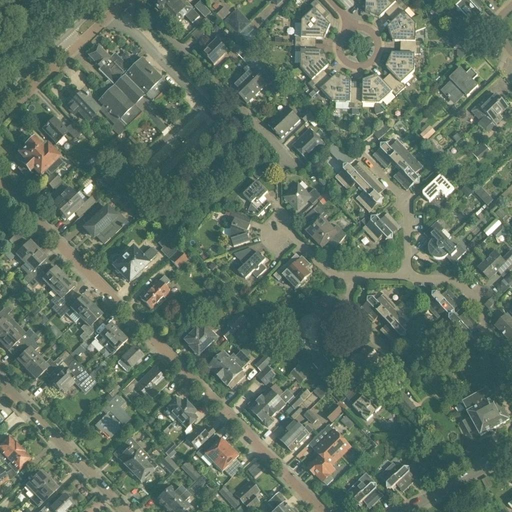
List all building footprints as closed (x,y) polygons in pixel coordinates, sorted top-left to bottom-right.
[(158,0),(156,2),(156,7),(160,11),(164,11),(177,25),(186,17),(192,25),(200,18),(193,11),(193,10),(184,0),(158,0)] [(372,16),(379,0),(359,0),(359,2),(366,2),(365,13),(372,16)] [(392,0),(379,0),(372,16),(379,19),(387,12),(391,16),(404,4),(400,0),(398,0),(396,3),(392,0)] [(483,17),(482,16),(478,12),(480,10),(479,8),(480,7),(480,6),(480,5),(480,3),(479,3),(478,2),(478,1),(477,1),(475,1),(473,2),(472,1),(470,3),(467,0),(464,0),(456,8),(460,12),(461,13),(461,15),(460,16),(460,18),(461,19),(462,20),(464,21),(465,21),(467,20),(467,19),(468,21),(472,25),(478,20),(479,21),(480,21),(482,20),(483,19),(483,17)] [(315,10),(302,21),(327,33),(331,26),(323,18),(328,14),(316,1),(311,6),(315,10)] [(211,13),(200,2),(195,8),(205,19),(211,13)] [(219,18),(227,10),(222,4),(214,12),(219,18)] [(404,4),(391,16),(395,21),(387,28),(390,35),(424,22),(421,17),(411,20),(404,13),(409,9),(404,4)] [(237,12),(227,22),(239,34),(249,24),(237,12)] [(218,19),(213,14),(208,19),(213,24),(218,19)] [(296,38),(296,45),(313,45),(313,39),(324,40),(327,33),(302,21),(301,38),(296,38)] [(426,29),(424,22),(390,35),(392,42),(403,43),(403,48),(421,49),(421,42),(416,42),(416,33),(426,29)] [(207,31),(202,25),(191,36),(197,41),(207,31)] [(217,41),(203,55),(214,66),(228,52),(217,41)] [(313,45),(296,45),(295,51),(301,51),(300,69),(327,59),(324,52),(313,51),(313,45)] [(98,103),(102,106),(110,114),(106,118),(114,126),(118,122),(131,136),(134,134),(148,120),(141,113),(152,103),(158,110),(175,94),(162,81),(142,60),(130,71),(115,55),(110,60),(98,48),(89,57),(96,64),(95,64),(99,69),(98,71),(114,87),(98,103)] [(421,49),(403,48),(403,54),(392,54),(389,61),(414,72),(415,55),(421,56),(421,49)] [(84,66),(88,61),(75,50),(71,54),(84,66)] [(260,78),(267,70),(255,58),(247,66),(252,71),(243,79),(241,78),(240,77),(238,77),(236,77),(235,78),(235,80),(235,82),(236,83),(237,85),(232,89),(240,97),(260,78)] [(329,66),(327,59),(300,69),(312,81),(308,85),(312,90),(325,78),(321,73),(329,66)] [(414,72),(389,61),(386,68),(393,76),(389,80),(401,93),(406,88),(402,84),(414,72)] [(460,69),(449,79),(453,83),(444,92),(449,96),(448,97),(449,99),(450,98),(455,103),(463,94),(467,98),(478,87),(472,81),(478,76),(471,70),(466,75),(460,69)] [(276,80),(267,70),(240,97),(247,105),(267,86),(268,87),(276,80)] [(325,78),(312,90),(314,91),(317,94),(321,91),(333,103),(344,78),(337,74),(329,82),(325,78)] [(401,93),(389,80),(385,84),(377,76),(370,78),(380,105),(392,93),(396,97),(401,93)] [(344,78),(333,103),(350,104),(350,109),(352,109),(356,110),(357,92),(351,92),(351,81),(344,78)] [(360,110),(361,110),(363,110),(363,104),(380,105),(370,78),(363,81),(363,92),(357,92),(356,110),(360,110)] [(88,123),(99,111),(100,111),(98,110),(82,93),(67,108),(74,116),(77,112),(88,123)] [(487,116),(502,102),(496,96),(487,103),(484,100),(478,106),(471,112),(480,122),(487,116)] [(487,116),(480,122),(479,123),(489,133),(503,120),(500,116),(508,108),(502,102),(487,116)] [(110,114),(102,106),(100,108),(98,110),(100,111),(99,111),(106,118),(110,114)] [(268,125),(281,139),(300,121),(287,107),(268,125)] [(305,124),(313,117),(313,116),(308,111),(300,118),(305,124)] [(70,144),(82,134),(73,124),(65,131),(52,117),(44,124),(47,127),(42,131),(56,146),(64,138),(70,144)] [(383,138),(390,130),(387,124),(374,135),(379,141),(383,138)] [(435,133),(430,127),(420,136),(426,142),(435,133)] [(310,130),(293,147),(308,162),(325,146),(310,130)] [(370,131),(362,138),(366,143),(374,136),(370,131)] [(54,170),(55,172),(63,164),(59,160),(59,159),(47,147),(43,150),(33,140),(30,136),(23,143),(26,147),(27,147),(45,167),(47,166),(53,171),(54,170)] [(439,158),(445,153),(432,138),(427,143),(439,158)] [(398,168),(410,155),(397,142),(390,149),(386,145),(381,145),(381,150),(385,154),(377,161),(377,162),(378,161),(382,165),(381,166),(382,165),(386,169),(385,170),(386,170),(393,163),(398,168)] [(361,189),(373,176),(372,177),(368,173),(369,172),(368,172),(364,168),(365,168),(365,167),(364,168),(360,164),(361,163),(360,163),(353,170),(349,166),(354,162),(336,143),(328,150),(344,166),(344,171),(336,178),(349,191),(356,184),(361,189)] [(478,161),(490,151),(484,144),(472,155),(478,161)] [(45,167),(27,147),(19,155),(15,159),(22,166),(18,170),(25,177),(29,173),(30,174),(33,170),(40,177),(47,171),(51,176),(44,182),(49,186),(58,178),(54,173),(55,172),(54,170),(53,171),(47,166),(45,167)] [(460,166),(448,152),(440,158),(452,172),(460,166)] [(410,155),(398,168),(401,171),(394,179),(395,178),(398,182),(398,183),(399,183),(403,186),(402,187),(402,188),(404,186),(408,190),(406,191),(406,192),(414,184),(419,184),(419,179),(415,175),(423,168),(410,155)] [(438,169),(428,179),(432,184),(424,193),(423,194),(423,195),(423,196),(424,197),(430,203),(438,195),(442,195),(443,197),(444,196),(446,198),(454,190),(446,182),(448,179),(438,169)] [(263,175),(259,170),(254,176),(258,180),(263,175)] [(75,181),(81,186),(86,180),(79,175),(75,181)] [(372,177),(361,189),(364,193),(357,199),(370,213),(377,206),(382,206),(382,201),(378,196),(386,189),(385,189),(385,190),(381,186),(382,185),(381,185),(380,185),(377,181),(377,180),(376,181),(372,177)] [(49,201),(48,202),(61,216),(70,208),(67,204),(75,197),(61,182),(58,178),(49,186),(52,190),(54,189),(58,193),(55,195),(54,193),(47,199),(49,201)] [(268,194),(257,182),(243,196),(252,204),(248,213),(258,218),(271,205),(263,198),(268,194)] [(284,198),(297,212),(308,201),(313,206),(321,197),(314,190),(308,195),(298,185),(284,198)] [(462,191),(465,195),(470,192),(466,187),(462,191)] [(83,206),(75,197),(67,204),(70,208),(61,216),(67,222),(78,211),(82,215),(95,203),(91,199),(88,202),(83,206)] [(87,227),(85,229),(93,238),(95,236),(104,245),(110,240),(109,239),(114,234),(115,235),(124,227),(123,226),(125,223),(117,215),(115,217),(107,209),(104,212),(98,206),(82,221),(87,227)] [(313,239),(328,225),(323,220),(327,216),(318,206),(307,216),(313,222),(304,230),(313,239)] [(247,225),(249,219),(232,212),(230,219),(235,220),(232,229),(231,232),(231,236),(231,237),(231,239),(234,248),(250,243),(248,237),(249,236),(249,233),(248,232),(250,226),(247,225)] [(381,221),(377,218),(372,218),(371,223),(364,229),(376,242),(383,236),(388,240),(393,240),(393,235),(389,231),(396,224),(396,223),(395,224),(392,220),(392,219),(391,219),(388,216),(388,215),(381,221)] [(501,226),(497,221),(491,227),(495,231),(501,226)] [(431,257),(448,241),(441,233),(444,231),(437,223),(424,235),(427,233),(431,236),(429,238),(432,241),(431,242),(430,244),(429,247),(428,249),(429,251),(429,253),(430,255),(431,256),(431,257)] [(328,225),(313,239),(322,249),(331,240),(339,246),(346,236),(337,226),(333,230),(328,225)] [(499,235),(504,235),(507,239),(510,236),(502,227),(493,236),(496,239),(499,235)] [(22,237),(14,229),(4,239),(12,247),(22,237)] [(448,241),(431,257),(432,258),(434,259),(437,260),(439,260),(442,260),(444,259),(446,258),(447,257),(450,260),(452,258),(455,262),(453,265),(466,253),(458,245),(455,248),(448,241)] [(24,264),(38,251),(29,242),(22,250),(17,246),(14,250),(13,249),(5,257),(10,262),(16,256),(24,264)] [(169,261),(178,252),(169,243),(160,251),(169,261)] [(145,269),(147,267),(147,266),(148,264),(147,264),(156,255),(150,249),(141,258),(132,248),(113,267),(115,270),(115,272),(117,274),(119,274),(122,277),(122,279),(124,282),(127,282),(129,284),(144,269),(145,269)] [(253,258),(251,256),(249,250),(250,250),(250,249),(234,255),(245,266),(238,273),(246,280),(252,274),(257,279),(266,270),(262,265),(266,261),(258,253),(253,258)] [(28,276),(24,280),(29,285),(40,274),(38,272),(42,268),(40,266),(46,260),(38,251),(24,264),(20,268),(28,276)] [(178,252),(169,261),(178,270),(187,261),(178,252)] [(202,252),(199,256),(204,262),(208,257),(202,252)] [(479,269),(489,280),(500,270),(505,275),(511,268),(511,252),(501,262),(494,255),(479,269)] [(303,257),(289,271),(284,266),(273,276),(278,282),(283,277),(290,284),(289,285),(290,285),(291,284),(296,289),(295,290),(295,291),(305,282),(307,282),(307,280),(311,276),(305,270),(311,265),(310,265),(309,265),(302,258),(303,257)] [(442,269),(449,262),(446,258),(438,266),(442,269)] [(51,291),(64,278),(55,268),(44,279),(39,275),(24,290),(28,295),(38,286),(41,290),(46,285),(51,291)] [(141,298),(140,300),(150,310),(156,304),(159,307),(165,301),(162,298),(169,292),(165,287),(170,283),(164,277),(159,283),(156,281),(151,286),(153,288),(146,294),(144,292),(140,297),(141,298)] [(64,278),(51,291),(56,296),(50,302),(54,307),(52,309),(56,314),(67,303),(63,298),(74,287),(64,278)] [(502,291),(506,287),(502,283),(498,287),(502,291)] [(438,319),(445,312),(449,316),(455,316),(454,311),(450,307),(457,300),(453,296),(454,295),(453,295),(449,291),(442,298),(438,294),(433,293),(432,299),(425,306),(438,319)] [(384,295),(377,302),(373,298),(368,298),(368,303),(372,307),(364,315),(365,314),(368,318),(368,319),(369,319),(373,323),(372,323),(372,324),(380,316),(384,320),(397,308),(384,295)] [(74,323),(79,319),(92,306),(83,296),(72,307),(67,303),(56,314),(61,319),(66,314),(74,323)] [(497,302),(493,297),(485,305),(489,310),(497,302)] [(158,312),(165,318),(160,324),(169,333),(176,326),(170,321),(179,311),(168,301),(158,312)] [(0,340),(12,329),(7,324),(11,319),(7,315),(12,311),(7,306),(0,312),(0,321),(0,322),(0,340)] [(92,306),(79,319),(85,325),(80,329),(84,333),(79,337),(84,342),(95,331),(90,326),(102,315),(92,306)] [(402,328),(409,321),(397,308),(384,320),(388,324),(380,332),(381,332),(385,335),(384,336),(385,337),(385,336),(389,340),(388,340),(389,341),(397,333),(401,337),(406,337),(406,332),(402,328)] [(466,313),(458,320),(455,316),(449,316),(449,321),(442,328),(455,341),(462,334),(466,338),(471,338),(471,333),(472,333),(479,326),(466,313)] [(230,327),(222,335),(227,340),(247,322),(240,314),(228,325),(230,327)] [(511,320),(507,316),(495,327),(501,333),(501,334),(501,336),(502,337),(504,337),(505,337),(511,343),(511,341),(511,320)] [(303,338),(307,339),(310,340),(310,343),(316,345),(320,330),(320,328),(320,326),(319,324),(318,322),(317,321),(316,320),(315,322),(312,320),(312,317),(310,317),(308,317),(305,318),(303,319),(301,321),(296,328),(297,329),(294,334),(299,338),(300,336),(303,338)] [(105,345),(118,333),(110,324),(94,340),(95,340),(91,344),(91,346),(98,352),(105,345)] [(61,335),(53,327),(48,332),(56,340),(61,335)] [(197,330),(185,341),(191,346),(190,347),(192,349),(192,351),(194,354),(197,354),(199,356),(206,349),(207,350),(212,345),(211,344),(216,339),(205,327),(200,333),(197,330)] [(18,335),(12,329),(0,340),(0,344),(8,352),(19,341),(24,346),(35,334),(31,330),(26,334),(22,331),(18,335)] [(118,333),(105,345),(110,349),(107,351),(112,356),(116,352),(127,341),(118,333)] [(35,334),(24,346),(28,351),(17,361),(27,371),(40,359),(34,353),(39,348),(36,344),(40,339),(35,334)] [(80,347),(71,356),(75,360),(84,352),(80,347)] [(134,348),(118,363),(127,373),(143,357),(134,348)] [(347,357),(346,362),(347,367),(359,367),(359,380),(364,381),(369,380),(370,380),(370,368),(379,359),(378,359),(374,353),(368,349),(368,348),(359,357),(347,356),(346,357),(347,357)] [(224,353),(209,368),(215,374),(214,374),(222,382),(222,381),(232,391),(246,377),(243,373),(242,371),(251,362),(241,353),(236,358),(234,355),(230,359),(224,353)] [(67,368),(53,381),(51,384),(52,385),(52,387),(55,391),(57,391),(59,392),(61,390),(64,394),(75,384),(77,386),(79,384),(89,375),(75,360),(71,356),(63,364),(67,368)] [(40,359),(27,371),(36,381),(47,371),(51,375),(63,364),(58,358),(54,363),(50,359),(45,364),(40,359)] [(261,372),(269,364),(264,358),(255,366),(261,372)] [(107,359),(90,375),(94,380),(112,363),(107,359)] [(318,370),(326,363),(322,359),(315,366),(318,370)] [(507,368),(495,360),(490,367),(503,375),(507,368)] [(257,377),(266,386),(275,376),(267,367),(257,377)] [(164,381),(165,379),(155,368),(138,384),(134,380),(121,393),(126,397),(136,387),(146,398),(148,396),(152,401),(168,385),(164,381)] [(297,382),(303,376),(296,369),(290,375),(297,382)] [(306,379),(303,376),(297,382),(300,385),(306,379)] [(106,392),(112,399),(121,390),(115,384),(106,392)] [(258,418),(278,398),(271,390),(261,399),(258,396),(248,406),(251,409),(250,410),(258,418)] [(351,403),(359,395),(355,390),(346,398),(351,403)] [(488,390),(476,396),(464,402),(469,412),(468,413),(471,418),(464,422),(470,434),(478,430),(481,437),(494,430),(509,422),(497,398),(493,400),(488,390)] [(287,391),(279,399),(278,398),(258,418),(268,429),(273,424),(273,422),(271,420),(286,406),(285,405),(288,403),(289,405),(294,410),(295,411),(299,407),(304,402),(298,396),(294,400),(292,399),(293,398),(287,391)] [(376,414),(382,408),(368,393),(353,407),(359,413),(360,413),(362,415),(361,416),(367,422),(373,416),(372,415),(375,413),(376,414)] [(131,420),(119,408),(124,403),(117,395),(105,407),(110,413),(96,427),(103,434),(104,432),(111,439),(131,420)] [(177,419),(190,407),(189,406),(189,404),(187,401),(185,401),(184,400),(182,403),(178,399),(167,409),(164,412),(168,417),(172,414),(177,419)] [(423,401),(424,413),(432,413),(432,401),(423,401)] [(325,417),(331,423),(343,412),(336,405),(325,417)] [(414,410),(410,405),(403,411),(408,415),(414,410)] [(190,407),(177,419),(186,430),(197,419),(194,416),(196,413),(190,407)] [(295,411),(294,410),(289,416),(294,421),(303,412),(299,407),(295,411)] [(310,410),(304,416),(308,421),(314,415),(310,410)] [(319,420),(314,415),(308,421),(313,426),(319,420)] [(285,446),(303,429),(296,421),(278,439),(285,446)] [(168,423),(164,427),(169,432),(173,428),(168,423)] [(321,458),(308,469),(315,476),(316,475),(327,487),(334,481),(330,476),(335,471),(331,468),(345,454),(351,449),(343,440),(329,426),(309,445),(321,458)] [(169,432),(164,427),(160,431),(165,436),(169,432)] [(215,433),(210,428),(205,433),(199,427),(185,440),(193,447),(198,443),(202,446),(215,433)] [(310,436),(303,429),(285,446),(292,453),(310,436)] [(3,463),(19,449),(13,442),(13,441),(10,438),(9,438),(8,437),(0,443),(0,459),(0,463),(2,465),(3,463)] [(129,470),(141,458),(136,453),(141,449),(131,438),(121,448),(126,453),(119,460),(129,470)] [(213,465),(229,448),(220,439),(213,446),(209,442),(200,451),(204,455),(204,456),(213,465)] [(171,443),(162,452),(167,458),(168,457),(170,454),(176,448),(171,443)] [(238,457),(229,448),(213,465),(221,473),(224,471),(231,479),(235,475),(231,471),(228,468),(234,461),(238,457)] [(19,449),(3,463),(12,472),(5,476),(0,468),(0,486),(8,481),(10,481),(15,476),(15,474),(29,460),(28,459),(28,457),(25,454),(24,455),(19,449)] [(141,458),(129,470),(129,473),(132,477),(136,477),(142,483),(158,467),(150,459),(146,463),(141,458)] [(188,471),(189,470),(194,474),(192,476),(197,480),(202,475),(188,461),(183,466),(188,471)] [(171,476),(178,470),(179,469),(174,464),(167,471),(171,476)] [(403,493),(416,480),(410,473),(410,468),(405,468),(400,472),(394,465),(380,477),(387,484),(387,489),(392,489),(396,486),(403,493)] [(382,467),(376,473),(380,478),(386,471),(382,467)] [(29,500),(34,496),(37,493),(50,480),(49,479),(49,478),(46,474),(44,475),(41,472),(26,487),(24,489),(27,493),(26,494),(26,496),(29,500)] [(73,474),(67,480),(72,484),(78,478),(73,474)] [(203,475),(185,493),(167,511),(168,511),(185,511),(190,508),(185,503),(197,491),(208,480),(203,475)] [(370,510),(379,501),(372,494),(376,490),(377,484),(375,484),(367,475),(347,493),(354,501),(354,506),(359,506),(363,503),(370,510)] [(50,480),(37,493),(41,497),(38,499),(43,504),(58,489),(55,486),(56,484),(53,481),(51,481),(50,480)] [(241,505),(248,511),(249,511),(259,503),(254,497),(259,492),(249,481),(234,496),(241,505)] [(185,493),(181,488),(175,493),(171,488),(158,501),(159,502),(159,504),(161,506),(163,506),(167,511),(185,493)] [(218,493),(235,510),(240,505),(224,488),(218,493)] [(284,504),(286,502),(274,489),(268,495),(272,499),(269,502),(279,511),(296,511),(293,509),(291,511),(292,511),(291,511),(284,504)] [(64,496),(52,509),(48,505),(40,511),(64,511),(72,504),(71,502),(71,501),(68,498),(66,498),(64,496)] [(279,511),(269,502),(268,503),(275,511),(273,511),(279,511)]
